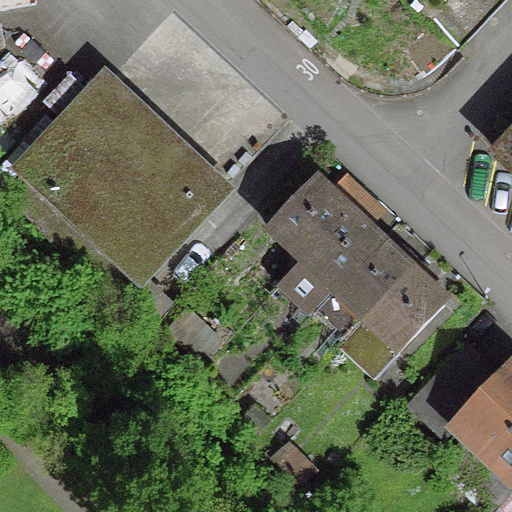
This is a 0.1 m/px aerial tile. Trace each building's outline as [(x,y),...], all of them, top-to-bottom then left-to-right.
[(215,197),(99,87),(20,171),(136,281),(215,197)] [(511,137),(493,157),(511,175),(511,137)] [(265,232),(298,263),(343,215),(310,184),(265,232)] [(343,215),(298,263),(273,289),(305,319),(313,311),(375,244),(343,215)] [(344,340),(406,274),(375,244),(313,311),(344,340)] [(335,350),(369,382),(440,306),(406,274),(344,340),(335,350)] [(449,431),(511,490),(511,373),(506,368),(493,382),(460,350),(405,409),(439,441),(449,431)]
